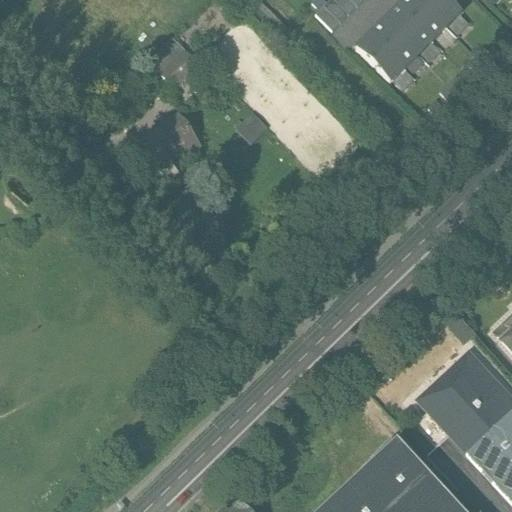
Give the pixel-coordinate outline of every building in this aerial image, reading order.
[(348,17),(331,0),(330,0),(323,8),(339,26),(348,17)] [(356,8),(348,0),(331,0),(348,17),(356,8)] [(365,0),(364,0),(348,0),(356,8),(365,0)] [(445,30),(414,0),(406,0),(397,10),(431,44),(445,30)] [(459,16),(443,0),(414,0),(445,30),(459,16)] [(339,26),(323,8),(314,17),(331,33),(339,26)] [(431,44),(397,10),(383,24),(417,58),(431,44)] [(417,58),(383,24),(369,37),(403,72),(417,58)] [(403,72),(369,37),(355,52),(389,86),(403,72)] [(171,40),(146,63),(167,85),(192,62),(171,40)] [(177,117),(160,129),(159,127),(152,132),(153,134),(120,156),(138,183),(179,154),(183,160),(199,149),(177,117)] [(511,331),(501,342),(511,354),(511,331)] [(511,395),(473,352),(420,401),(473,459),(511,502),(511,395)] [(455,511),(397,447),(321,511),(455,511)]
